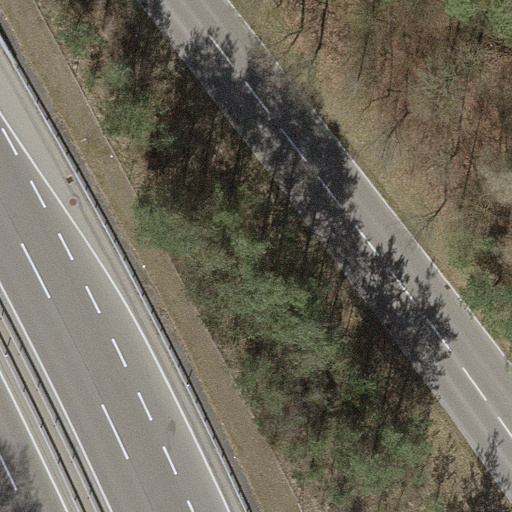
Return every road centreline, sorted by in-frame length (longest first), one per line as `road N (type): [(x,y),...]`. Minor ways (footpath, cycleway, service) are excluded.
road 1 (tertiary): [(511,433),(180,0)]
road 2 (motorway): [(152,511),(0,201)]
